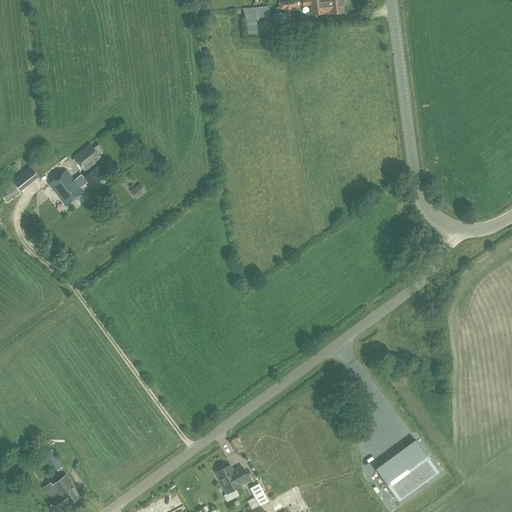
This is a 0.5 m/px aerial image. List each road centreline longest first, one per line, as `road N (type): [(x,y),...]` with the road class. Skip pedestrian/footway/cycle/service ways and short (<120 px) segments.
road 1 (unclassified): [(108,511),(424,279),(450,226)]
road 2 (unknown): [(33,184),(17,213),(27,241),(58,263),(188,453)]
road 3 (unclassified): [(450,226),(420,195),(391,0)]
